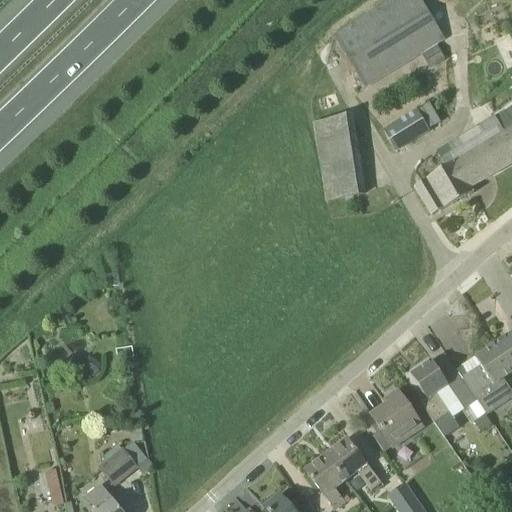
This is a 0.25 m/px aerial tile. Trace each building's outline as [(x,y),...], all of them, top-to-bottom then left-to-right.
[(394,0),(335,37),(366,88),(443,41),(417,0),(394,0)] [(437,45),(421,55),(430,70),(446,60),(437,45)] [(428,133),(416,114),(384,132),(396,152),(428,133)] [(326,200),(363,194),(351,115),(314,120),(326,200)] [(511,129),(473,153),(468,145),(455,153),(453,149),(439,157),(446,169),(426,182),(415,189),(432,217),(474,194),(471,189),(511,164),(511,129)] [(511,335),(496,346),(511,370),(511,335)] [(501,379),(511,371),(511,370),(496,346),(475,359),(480,367),(467,376),(462,379),(473,396),(477,403),(486,417),(511,400),(511,394),(504,383),(501,379)] [(475,405),(455,373),(443,355),(432,363),(411,377),(426,400),(420,404),(444,439),(459,429),(437,395),(447,388),(463,413),(475,405)] [(405,440),(422,428),(402,399),(391,407),(372,419),(381,432),(373,437),(384,454),(392,449),(405,440)] [(485,416),(473,424),(480,434),(492,427),(485,416)] [(381,486),(367,466),(347,441),(326,458),(345,483),(357,474),(371,493),(381,486)] [(113,487),(126,477),(147,461),(134,445),(101,472),(113,487)] [(334,491),(345,483),(326,458),(305,473),(335,511),(345,504),(334,491)] [(53,509),(64,506),(56,471),(45,474),(53,509)] [(94,511),(119,511),(100,487),(86,498),(96,511),(94,511)] [(397,511),(413,511),(416,510),(404,490),(389,499),(397,511)] [(292,511),(280,498),(265,511),(292,511)] [(485,511),(489,509),(480,501),(470,511),(471,511),(485,511)]
